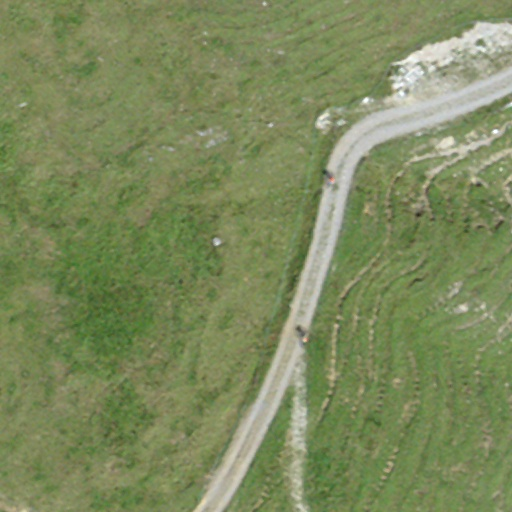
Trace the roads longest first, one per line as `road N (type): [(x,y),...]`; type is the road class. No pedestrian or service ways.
road 1 (track): [(282,373),(348,159),(377,132),(511,83)]
road 2 (track): [(199,511),(282,373)]
